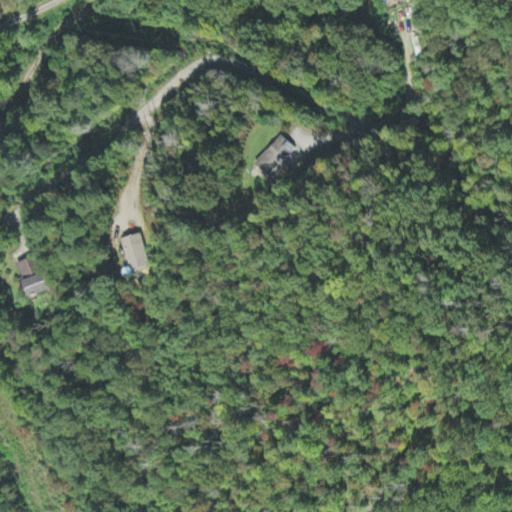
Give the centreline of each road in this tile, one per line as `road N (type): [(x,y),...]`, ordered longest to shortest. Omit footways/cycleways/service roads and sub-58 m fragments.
road 1 (residential): [(0,101),(54,27),(99,0),(249,11),(252,54),(231,25),(205,15),(152,65),(126,201)]
road 2 (residential): [(0,222),(141,115),(177,71),(207,55),(252,54),(295,95),(362,118),(400,115),(416,86),(420,20),(413,0)]
